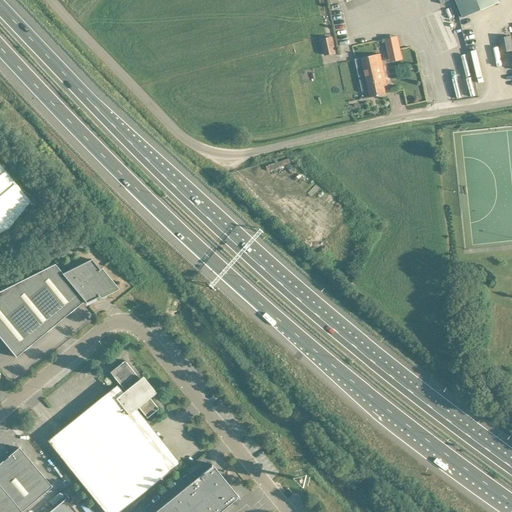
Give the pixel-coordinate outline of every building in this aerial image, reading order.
[(499,3),(497,0),(455,0),(463,18),(499,3)] [(386,61),(400,59),(397,35),(384,37),(386,61)] [(499,38),(502,53),(511,50),(511,45),(510,36),(499,38)] [(322,39),(324,50),(334,48),(332,37),(322,39)] [(386,81),(380,54),(362,58),(355,59),(357,69),(364,67),(370,97),(370,98),(386,94),(383,81),(386,81)] [(30,206),(0,169),(0,239),(8,236),(30,206)] [(112,288),(98,271),(100,270),(91,259),(82,264),(62,274),(55,264),(0,291),(0,338),(16,357),(84,301),(86,303),(99,297),(98,295),(112,288)] [(71,435),(53,449),(60,457),(104,511),(119,511),(150,487),(165,475),(173,469),(169,464),(170,464),(161,452),(160,453),(129,414),(138,407),(147,418),(158,409),(150,398),(156,393),(143,377),(139,379),(124,361),(110,373),(125,391),(116,398),(110,390),(87,409),(65,427),(71,435)] [(0,486),(21,511),(22,511),(51,487),(19,448),(0,463),(0,486)] [(154,511),(219,511),(236,498),(239,499),(231,489),(215,469),(211,464),(211,467),(154,511)] [(21,511),(0,486),(0,511),(21,511)] [(76,511),(65,499),(49,511),(76,511)]
